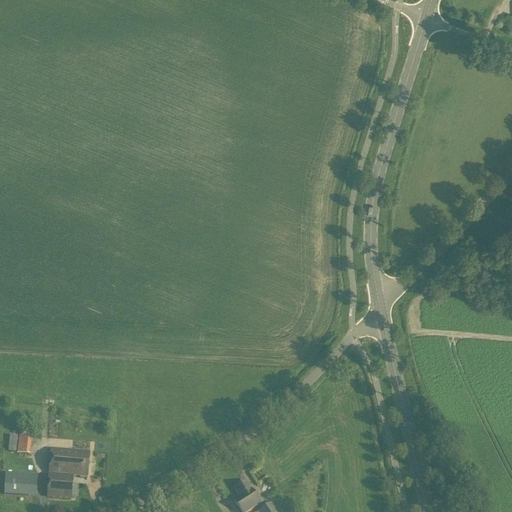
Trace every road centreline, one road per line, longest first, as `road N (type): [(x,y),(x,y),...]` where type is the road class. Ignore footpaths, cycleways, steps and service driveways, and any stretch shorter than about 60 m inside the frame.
road 1 (unclassified): [(130,511),(279,408),(379,307)]
road 2 (secondary): [(379,307),(371,244),(377,171),(425,16)]
road 3 (secondary): [(428,511),(379,307)]
road 4 (unclassified): [(379,307),(511,175)]
